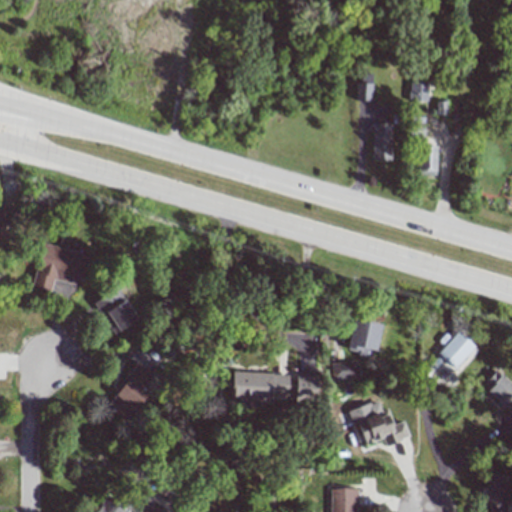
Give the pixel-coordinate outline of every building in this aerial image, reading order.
[(372,74),(360,74),(360,82),(355,82),(355,100),(371,101),(372,74)] [(426,101),(427,82),(408,82),(408,100),(426,101)] [(423,139),(424,117),(406,117),(406,139),(423,139)] [(390,160),(390,124),(372,123),(371,160),(390,160)] [(435,146),(416,146),(415,175),(435,176),(435,146)] [(0,236),(5,237),(5,229),(13,229),(13,207),(0,206),(0,236)] [(79,285),(87,254),(40,243),(30,287),(49,292),(52,279),(79,285)] [(92,303),(113,334),(137,318),(116,287),(92,303)] [(368,358),(370,350),(374,351),(381,325),(351,318),(344,348),(357,352),(356,355),(368,358)] [(453,368),(473,347),(457,331),(437,352),(453,368)] [(331,381),(359,378),(356,360),(329,364),(331,381)] [(104,404),(123,420),(154,382),(135,366),(104,404)] [(511,413),(511,385),(495,370),(481,385),(511,413)] [(247,400),(247,407),(261,408),(261,399),(287,400),(288,374),(231,372),(230,399),(247,400)] [(315,376),(295,375),(294,397),(315,398),(315,376)] [(364,445),(382,439),(384,445),(408,437),(403,421),(392,424),(387,408),(355,419),(364,445)] [(487,511),(505,511),(505,474),(486,474),(487,511)] [(329,488),(329,511),(355,511),(356,488),(329,488)] [(126,511),(128,508),(104,495),(95,511),(126,511)]
